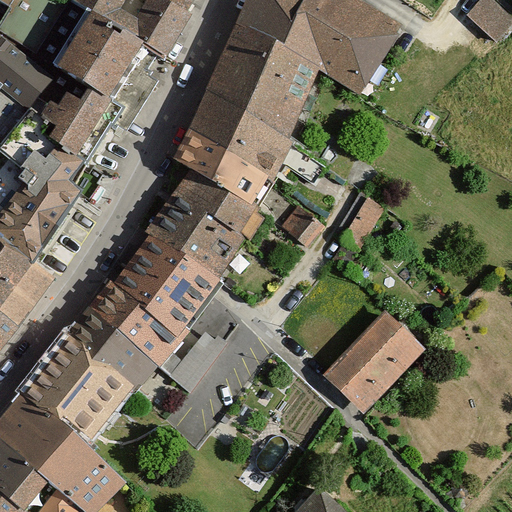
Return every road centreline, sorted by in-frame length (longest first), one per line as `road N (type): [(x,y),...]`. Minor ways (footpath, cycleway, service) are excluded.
road 1 (residential): [(122,234),(252,317),(339,402)]
road 2 (residential): [(230,0),(122,234)]
road 3 (residential): [(122,234),(0,389)]
